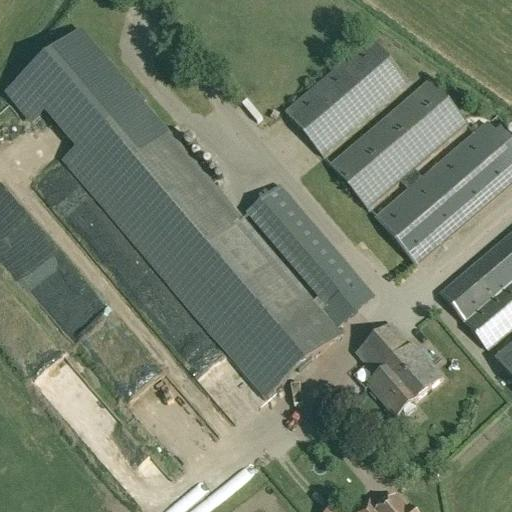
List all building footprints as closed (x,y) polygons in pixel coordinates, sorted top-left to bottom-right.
[(66,163),(98,199),(171,137),(82,33),(3,100),(31,132),(44,121),(74,156),(66,163)] [(371,42),(286,116),(323,159),(409,86),(371,42)] [(431,83),(331,169),(368,212),(468,127),(431,83)] [(511,154),(488,126),(374,221),(416,269),(511,186),(511,154)] [(171,137),(98,199),(169,284),(243,221),(171,137)] [(325,295),(314,305),(337,332),(375,299),(281,189),(254,212),(325,295)] [(243,221),(169,284),(268,400),(342,338),(337,332),(314,305),(243,221)] [(511,236),(471,272),(511,320),(511,236)] [(488,353),(511,333),(511,320),(471,272),(441,297),(488,353)] [(0,329),(27,359),(43,345),(0,298),(0,329)] [(396,420),(443,380),(414,345),(411,348),(393,327),(358,356),(378,380),(369,388),(396,420)] [(511,356),(500,367),(511,380),(511,356)] [(113,465),(137,447),(118,422),(93,440),(113,465)] [(407,511),(405,511),(395,500),(381,511),(411,511),(410,510),(407,511)]
